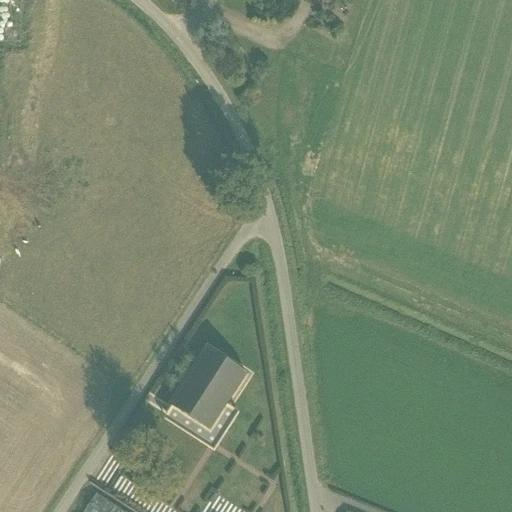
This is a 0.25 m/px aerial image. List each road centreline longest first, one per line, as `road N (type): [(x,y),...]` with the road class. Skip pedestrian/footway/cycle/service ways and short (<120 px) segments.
road 1 (residential): [(150,0),(258,143),(277,213),(315,511)]
road 2 (track): [(277,213),(180,315),(56,511)]
road 3 (track): [(319,0),(305,27),(280,42),(250,38),(216,15),(188,49)]
